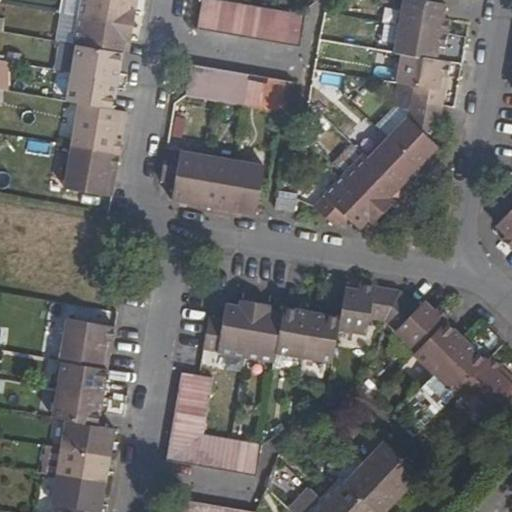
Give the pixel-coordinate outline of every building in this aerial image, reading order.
[(81,0),(79,16),(131,26),(134,11),(128,10),(129,0),(81,0)] [(200,0),(196,29),(210,32),(215,0),(200,0)] [(215,0),(210,32),(225,34),(231,3),(220,1),(215,0)] [(400,0),(396,24),(445,32),(447,19),(442,18),(444,3),(425,0),(400,0)] [(231,3),(225,34),(240,37),(245,5),(231,3)] [(245,5),(240,37),(255,40),(260,8),(249,6),(245,5)] [(255,40),(269,42),(274,10),(260,8),(255,40)] [(269,42),(284,45),(289,13),(276,10),(274,10),(269,42)] [(299,48),(305,15),(289,13),(284,45),(299,48)] [(129,38),(131,26),(79,16),(74,44),(77,45),(120,53),(123,38),(129,38)] [(392,52),(440,60),(445,32),(396,24),(392,52)] [(115,80),(120,53),(77,45),(72,73),(115,80)] [(441,105),(448,62),(440,60),(392,52),(400,54),(395,82),(412,85),(409,100),(441,105)] [(190,64),(185,95),(199,97),(204,66),(190,64)] [(204,66),(199,97),(214,99),(219,69),(204,66)] [(219,69),(214,99),(217,100),(229,102),(233,71),(219,69)] [(248,74),(233,71),(229,102),(244,104),(248,74)] [(110,108),(115,80),(72,73),(67,101),(78,102),(110,108)] [(248,74),(244,104),(258,107),(263,76),(248,74)] [(273,109),(278,79),(263,76),(258,107),(273,109)] [(273,109),(280,110),(288,111),(293,81),(278,79),(273,109)] [(438,122),(441,105),(409,100),(405,118),(387,138),(417,167),(435,146),(424,135),(438,122)] [(125,111),(110,108),(78,102),(70,145),(118,154),(125,111)] [(407,177),(417,167),(387,138),(367,158),(396,187),(402,192),(412,181),(407,177)] [(110,196),(118,154),(70,145),(63,187),(110,196)] [(208,156),(165,149),(160,178),(175,182),(173,199),(200,204),(208,156)] [(387,197),(396,187),(367,158),(362,154),(343,175),(381,212),(391,202),(387,197)] [(200,204),(227,208),(235,161),(208,156),(200,204)] [(259,189),(267,190),(270,166),(235,161),(227,208),(255,213),(259,189)] [(372,222),(381,212),(343,175),(313,206),(336,228),(346,216),(358,227),(367,218),(372,222)] [(500,239),(511,250),(511,248),(511,184),(491,207),(501,218),(494,224),(505,234),(500,239)] [(295,200),(276,197),(273,209),(293,212),(295,200)] [(357,290),(395,296),(397,291),(396,289),(358,283),(357,290)] [(356,297),(357,290),(343,287),(341,294),(356,297)] [(367,319),(382,321),(395,296),(357,290),(356,297),(341,294),(338,316),(336,323),(336,327),(365,332),(367,319)] [(397,291),(395,296),(400,298),(413,310),(416,307),(397,291)] [(442,321),(446,318),(447,317),(436,306),(435,307),(431,311),(421,301),(416,307),(413,310),(400,298),(395,296),(382,321),(413,352),(442,321)] [(431,311),(435,307),(424,298),(421,301),(431,311)] [(238,306),(252,309),(253,303),(240,300),(238,306)] [(253,303),(252,309),(266,311),(267,305),(253,303)] [(224,304),(223,311),(237,313),(238,306),(224,304)] [(221,326),(205,324),(205,328),(202,345),(201,349),(245,357),(249,331),(250,326),(252,309),(238,306),(237,313),(223,311),(222,320),(221,326)] [(281,313),(309,318),(310,311),(282,306),(281,313)] [(272,362),(274,352),(279,324),(279,321),(265,319),(266,311),(252,309),(250,326),(249,331),(245,357),(272,362)] [(265,319),(279,321),(281,314),(266,311),(265,319)] [(309,318),(336,323),(338,316),(310,311),(309,318)] [(274,352),(302,357),(309,318),(281,313),(281,314),(279,321),(279,324),(274,352)] [(222,320),(207,317),(205,324),(221,326),(222,320)] [(103,369),(110,326),(65,318),(58,361),(61,361),(103,369)] [(302,357),(330,362),(336,327),(336,323),(309,318),(302,357)] [(463,341),(484,361),(487,358),(446,318),(442,321),(463,341)] [(433,373),(463,341),(442,321),(413,352),(412,353),(433,373)] [(106,369),(113,327),(110,326),(103,369),(106,369)] [(454,393),(457,390),(484,361),(463,341),(433,373),(454,393)] [(484,361),(511,388),(511,377),(489,356),(487,358),(484,361)] [(101,397),(106,369),(103,369),(61,361),(56,389),(101,397)] [(457,390),(487,420),(511,393),(511,388),(484,361),(457,390)] [(180,372),(177,387),(209,393),(212,377),(197,375),(180,372)] [(209,393),(177,387),(175,402),(206,407),(209,393)] [(96,425),(101,397),(56,389),(52,418),(65,420),(96,425)] [(175,402),(172,417),(204,422),(206,407),(175,402)] [(172,417),(169,432),(201,437),(202,435),(204,422),(172,417)] [(112,429),(96,425),(65,420),(60,448),(108,456),(112,429)] [(169,432),(167,446),(199,452),(201,437),(169,432)] [(199,452),(196,466),(211,469),(216,437),(202,435),(201,437),(199,452)] [(216,437),(211,469),(225,471),(230,440),(216,437)] [(225,471),(240,474),(246,443),(230,440),(225,471)] [(398,496),(418,475),(383,442),(363,462),(398,496)] [(255,476),(260,445),(258,445),(246,443),(240,474),(255,476)] [(167,446),(164,461),(196,466),(199,452),(167,446)] [(103,485),(108,456),(60,448),(55,476),(103,485)] [(374,511),(382,511),(398,496),(363,462),(344,482),(374,511)] [(97,511),(103,485),(55,476),(50,504),(67,507),(65,511),(97,511)] [(339,480),(320,500),(332,511),(374,511),(344,482),(343,483),(339,480)] [(176,511),(192,511),(194,501),(179,499),(176,511)] [(332,511),(320,500),(308,511),(332,511)] [(194,501),(192,511),(207,511),(209,504),(194,501)]
